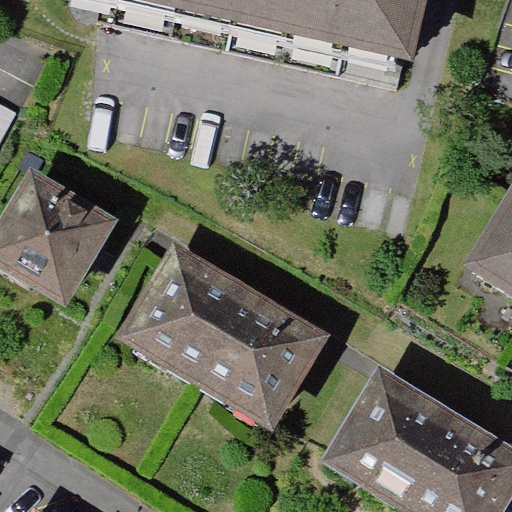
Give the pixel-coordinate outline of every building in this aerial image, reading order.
[(410,82),(428,0),(70,0),(70,4),(410,82)] [(0,163),(24,118),(0,105),(0,163)] [(44,171),(0,243),(0,264),(79,312),(132,225),(44,171)] [(511,190),(510,189),(459,274),(511,305),(511,190)] [(188,246),(130,344),(291,439),(349,341),(188,246)] [(511,446),(392,373),(334,467),(407,511),(507,511),(511,505),(511,446)]
